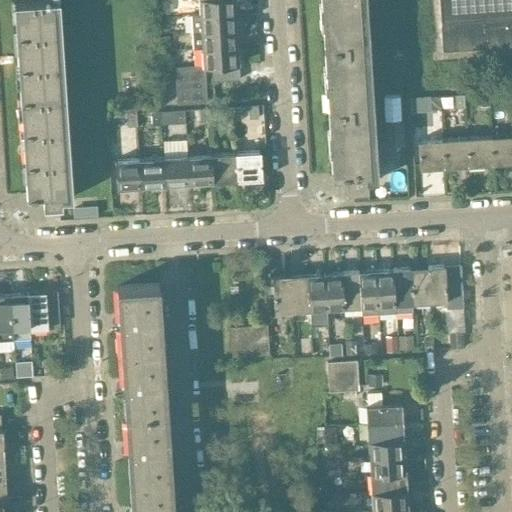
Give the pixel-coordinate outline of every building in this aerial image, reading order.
[(13,0),(13,2),(26,193),(42,192),(43,204),(61,202),(61,191),(67,191),(53,0),(13,0)] [(235,13),(234,0),(197,0),(199,15),(235,13)] [(359,0),(320,0),(332,174),(345,173),(346,186),(366,185),(366,171),(371,171),(359,0)] [(511,0),(437,0),(441,50),(511,45),(511,0)] [(236,29),(235,13),(199,15),(190,15),(191,32),(236,29)] [(237,46),(236,29),(191,32),(192,49),(201,48),(237,46)] [(239,79),(238,63),(237,46),(201,48),(202,65),(204,66),(210,65),(212,81),(239,79)] [(202,65),(188,66),(188,75),(204,74),(204,66),(202,65)] [(174,67),(174,76),(188,75),(188,66),(174,67)] [(204,74),(188,75),(189,82),(205,81),(204,74)] [(188,75),(174,76),(175,83),(189,82),(188,75)] [(205,81),(189,82),(189,89),(205,88),(205,81)] [(189,82),(175,83),(175,90),(189,89),(189,82)] [(205,88),(189,89),(190,97),(206,96),(205,88)] [(189,89),(175,90),(176,98),(190,97),(189,89)] [(510,92),(501,93),(502,106),(511,105),(510,92)] [(486,94),(477,94),(478,107),(487,106),(486,94)] [(462,95),(452,96),(453,109),(463,108),(462,95)] [(438,97),(428,97),(429,110),(439,110),(438,97)] [(247,106),(249,118),(258,117),(256,105),(247,106)] [(136,125),(136,113),(135,107),(112,109),(112,117),(127,116),(127,126),(136,125)] [(232,120),(232,107),(223,107),(223,120),(232,120)] [(209,121),(208,108),(199,109),(200,121),(209,121)] [(185,122),(184,110),(174,110),(175,123),(185,122)] [(161,124),(160,111),(151,112),(151,125),(161,124)] [(511,133),(489,135),(490,163),(511,161),(511,133)] [(489,135),(465,137),(466,165),(490,163),(489,135)] [(465,137),(441,138),(442,166),(466,165),(465,137)] [(419,168),(442,166),(441,138),(417,140),(419,168)] [(259,150),(234,152),(236,180),(261,178),(259,150)] [(234,152),(211,153),(212,181),(236,180),(234,152)] [(211,153),(186,155),(188,183),(212,181),(211,153)] [(186,155),(162,156),(164,184),(188,183),(186,155)] [(162,156),(138,158),(140,186),(164,184),(162,156)] [(116,187),(140,186),(138,158),(114,159),(116,187)] [(444,264),(425,265),(427,301),(445,300),(445,308),(462,307),(460,264),(444,265),(444,264)] [(427,301),(425,265),(408,266),(410,302),(427,301)] [(411,311),(410,302),(408,266),(391,267),(394,312),(411,311)] [(394,312),(391,267),(374,269),(377,313),(394,312)] [(377,313),(374,269),(356,270),(358,306),(359,314),(377,313)] [(356,270),(340,271),(342,307),(358,306),(356,270)] [(340,271),(323,272),(325,308),(342,307),(340,271)] [(323,272),(307,273),(309,309),(310,323),(326,321),(325,308),(323,272)] [(307,273),(289,274),(291,310),(309,309),(307,273)] [(274,311),(291,310),(289,274),(272,275),(274,311)] [(119,324),(120,350),(162,348),(158,283),(116,286),(118,313),(116,313),(116,324),(119,324)] [(57,289),(28,291),(30,327),(59,325),(57,289)] [(28,291),(11,292),(14,339),(31,338),(30,327),(28,291)] [(11,292),(0,293),(0,339),(14,339),(11,292)] [(266,324),(259,325),(260,339),(267,339),(266,324)] [(259,325),(251,325),(252,340),(260,339),(259,325)] [(229,326),(230,341),(238,341),(237,326),(229,326)] [(244,326),(237,326),(238,341),(245,340),(244,326)] [(260,339),(252,340),(253,355),(261,354),(260,339)] [(267,339),(260,339),(261,354),(268,354),(267,339)] [(245,340),(238,341),(239,356),(246,355),(245,340)] [(238,341),(230,341),(231,356),(239,356),(238,341)] [(162,348),(120,350),(122,377),(120,377),(121,388),(123,388),(125,415),(167,413),(162,348)] [(312,357),(325,356),(324,348),(312,349),(312,357)] [(356,360),(341,361),(342,368),(356,368),(356,360)] [(327,362),(327,369),(342,368),(341,361),(327,362)] [(12,367),(0,367),(0,378),(13,377),(12,367)] [(342,368),(327,369),(327,377),(342,376),(342,368)] [(356,368),(342,368),(342,376),(357,375),(356,368)] [(367,374),(367,386),(381,386),(381,373),(367,374)] [(357,375),(342,376),(343,383),(357,382),(357,375)] [(342,376),(327,377),(328,384),(343,383),(342,376)] [(357,382),(343,383),(343,391),(358,390),(357,382)] [(343,383),(328,384),(328,392),(343,391),(343,383)] [(366,392),(367,404),(365,405),(366,423),(402,421),(401,402),(381,404),(380,392),(366,392)] [(167,413),(125,415),(126,442),(124,442),(125,453),(127,453),(129,479),(171,477),(167,413)] [(402,421),(366,423),(367,439),(403,437),(402,421)] [(403,437),(367,439),(368,455),(404,452),(403,437)] [(404,452),(368,455),(369,473),(405,471),(404,452)] [(405,471),(369,473),(370,492),(406,490),(405,471)] [(173,511),(171,477),(129,479),(131,506),(128,506),(128,507),(128,511),(173,511)] [(370,492),(359,493),(360,508),(371,508),(407,505),(406,490),(370,492)]
